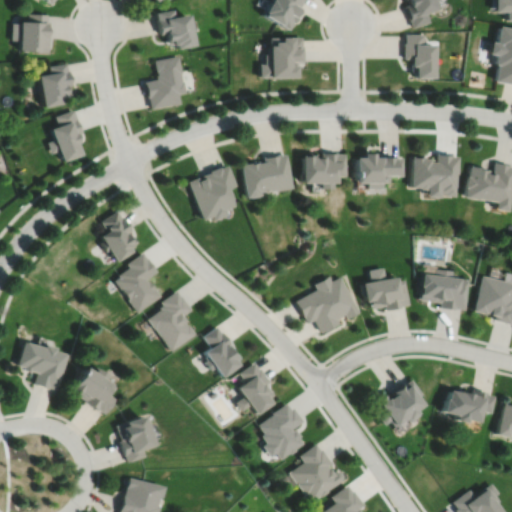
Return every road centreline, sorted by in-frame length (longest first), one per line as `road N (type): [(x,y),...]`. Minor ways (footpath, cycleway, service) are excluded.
road 1 (residential): [(409,511),(296,357),(180,245),(128,162)]
road 2 (residential): [(128,162),(193,130),(275,112),(416,110),(511,120)]
road 3 (residential): [(317,383),(357,357),(404,343),(511,362)]
road 4 (residential): [(128,162),(44,217),(0,272)]
road 5 (residential): [(0,429),(48,425),(74,443),(85,472),(69,511)]
road 6 (residential): [(128,162),(107,100),(98,23)]
